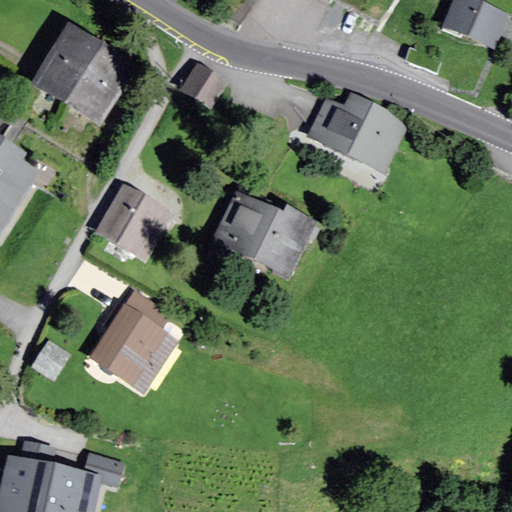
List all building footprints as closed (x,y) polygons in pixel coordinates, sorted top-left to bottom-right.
[(494,50),(506,17),(461,0),(457,0),(445,31),(494,50)] [(133,69),(68,32),(34,91),(99,129),(133,69)] [(228,86),(199,68),(183,96),(212,113),(228,86)] [(407,125),(351,100),(345,113),(326,104),(309,141),(383,175),(407,125)] [(20,169),(24,161),(0,146),(0,237),(36,179),(20,169)] [(143,261),(168,215),(123,192),(99,238),(143,261)] [(285,281),(312,227),(288,215),(285,222),(237,199),(214,246),(285,281)] [(170,319),(135,297),(91,362),(131,388),(165,337),(160,334),(170,319)] [(70,358),(49,345),(33,370),(54,383),(70,358)] [(85,481),(10,463),(0,504),(0,511),(96,511),(102,485),(119,489),(124,467),(90,459),(85,481)]
